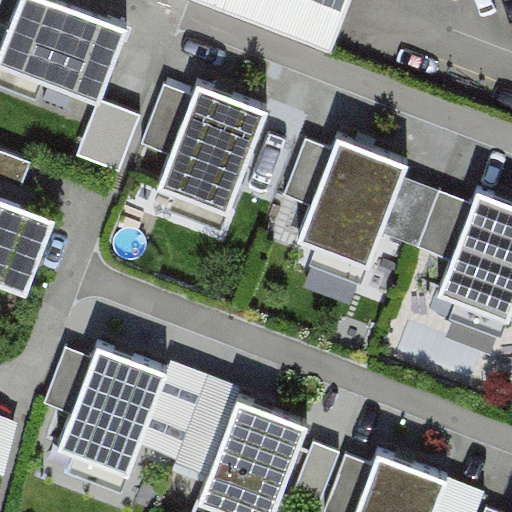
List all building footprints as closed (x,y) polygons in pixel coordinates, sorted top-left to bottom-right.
[(129,24),(66,0),(20,0),(0,54),(0,59),(100,97),(129,24)] [(355,0),(204,0),(337,50),(355,0)] [(276,117),(197,87),(152,204),(231,234),(276,117)] [(141,111),(114,102),(93,159),(120,168),(141,111)] [(366,276),(404,167),(339,144),(301,253),(366,276)] [(32,158),(0,146),(0,176),(22,185),(32,158)] [(507,328),(511,314),(511,204),(480,194),(441,305),(507,328)] [(51,224),(0,204),(0,291),(21,300),(51,224)] [(78,401),(96,347),(71,339),(53,392),(78,401)] [(130,470),(167,371),(104,348),(67,447),(130,470)] [(275,511),(307,428),(240,403),(198,511),(275,511)] [(431,511),(445,480),(385,457),(362,511),(431,511)]
